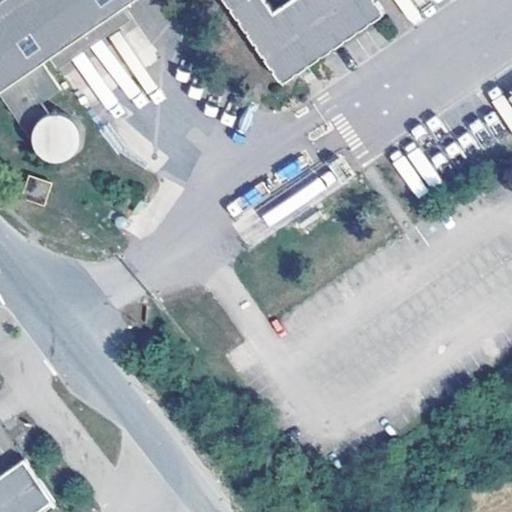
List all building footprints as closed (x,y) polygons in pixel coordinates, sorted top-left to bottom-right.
[(0,0),(0,89),(2,92),(51,59),(126,6),(135,0),(229,0),(285,81),(298,72),(310,64),(387,13),(378,0),(0,0)] [(126,6),(51,59),(60,71),(134,20),(126,6)] [(310,64),(298,72),(307,87),(320,78),(310,64)] [(44,166),(84,149),(66,108),(26,125),(44,166)] [(495,173),(477,186),(485,198),(504,185),(495,173)] [(50,184),(32,177),(25,196),(43,203),(50,184)] [(141,200),(132,212),(141,218),(149,205),(141,200)] [(132,314),(127,322),(141,331),(147,323),(132,314)] [(28,458),(0,477),(0,511),(43,511),(58,503),(28,458)]
